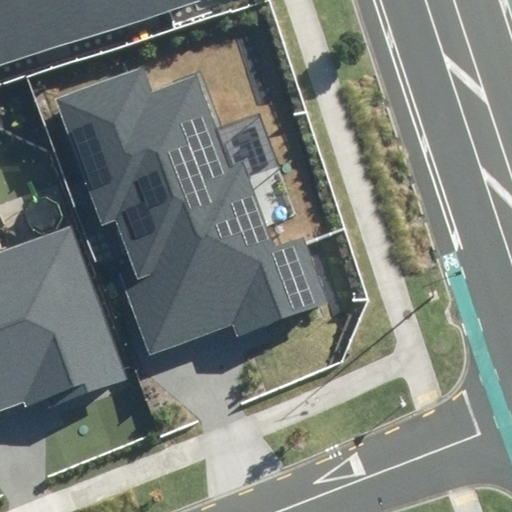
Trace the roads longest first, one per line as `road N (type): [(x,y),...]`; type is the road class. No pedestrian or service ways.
road 1 (residential): [(511,410),(246,511)]
road 2 (tertiary): [(511,195),(448,0)]
